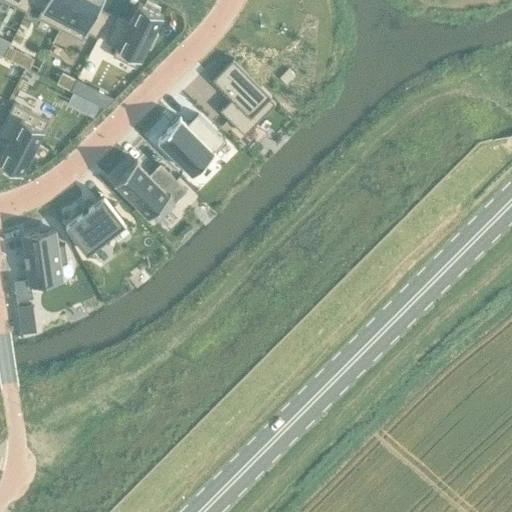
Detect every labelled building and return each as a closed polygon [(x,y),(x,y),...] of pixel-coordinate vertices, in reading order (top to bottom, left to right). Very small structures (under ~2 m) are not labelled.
[(4,0),(27,11),(28,11),(32,3),(31,2),(32,0),(4,0)] [(32,0),(31,2),(32,3),(42,8),(38,17),(60,28),(73,0),(32,0)] [(73,0),(60,28),(82,39),(86,31),(98,37),(110,13),(99,6),(101,0),(73,0)] [(117,16),(105,40),(117,46),(113,55),(136,67),(147,46),(151,48),(158,34),(154,32),(162,15),(163,15),(163,14),(158,11),(160,7),(146,0),(144,4),(139,2),(139,3),(129,22),(117,16)] [(9,45),(4,56),(11,59),(16,49),(9,45)] [(233,58),(212,79),(232,98),(220,109),(239,128),(250,117),(256,123),(276,103),(270,97),(271,96),(233,58)] [(14,101),(0,128),(0,135),(9,140),(0,157),(0,160),(4,163),(2,167),(15,174),(17,170),(23,173),(23,171),(49,119),(14,101)] [(180,116),(158,138),(192,171),(225,141),(198,113),(188,123),(180,116)] [(137,159),(114,182),(115,183),(116,182),(149,214),(147,215),(148,216),(169,195),(174,201),(186,189),(160,164),(150,174),(137,161),(138,160),(137,159)] [(93,204),(66,225),(87,252),(112,233),(126,222),(107,198),(104,195),(93,204)] [(29,277),(14,279),(17,299),(33,297),(31,283),(62,279),(60,263),(68,262),(65,244),(57,246),(55,230),(23,234),(29,277)]
